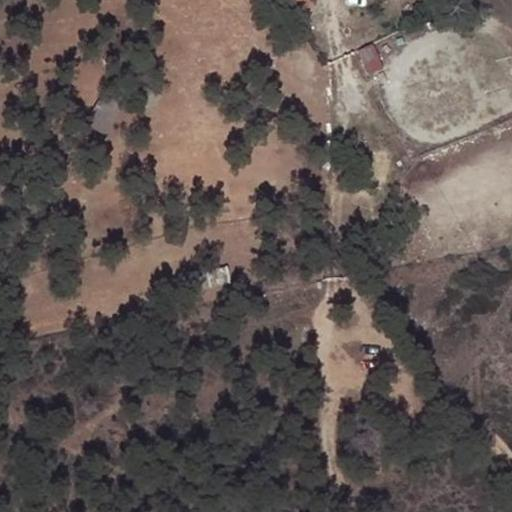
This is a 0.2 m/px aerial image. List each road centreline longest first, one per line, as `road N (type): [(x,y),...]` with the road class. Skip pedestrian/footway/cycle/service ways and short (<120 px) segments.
road 1 (track): [(342,511),(325,346),(334,280),(338,58)]
road 2 (track): [(511,459),(470,428),(366,385),(327,381)]
